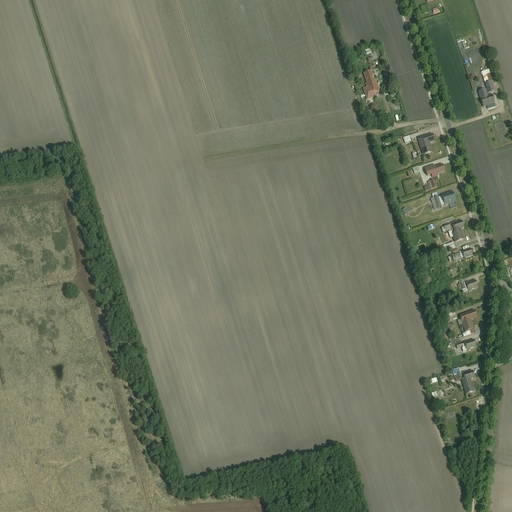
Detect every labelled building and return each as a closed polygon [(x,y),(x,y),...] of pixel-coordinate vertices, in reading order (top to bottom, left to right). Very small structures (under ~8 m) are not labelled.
[(491,74),(489,69),(482,72),(486,83),(490,82),(488,75),(491,74)] [(364,89),(367,100),(377,96),(376,93),(381,91),(377,82),(376,82),(372,71),(364,73),(368,82),(365,83),(367,87),(364,89)] [(490,82),(486,83),(489,92),(494,91),(491,81),(490,82)] [(486,89),(479,92),(484,106),(495,103),(492,95),(489,97),(486,89)] [(432,134),(418,139),(424,155),(433,152),(430,143),(435,142),(432,134)] [(435,165),(426,168),(428,176),(432,175),(433,178),(439,175),(439,174),(446,172),(443,164),(436,167),(435,165)] [(435,179),(428,182),(429,185),(431,190),(438,187),(435,179)] [(453,192),(443,195),(446,205),(456,201),(453,192)] [(438,196),(431,198),(435,209),(442,207),(438,196)] [(464,228),(462,221),(453,224),(455,231),(462,229),(464,228)] [(452,232),(456,242),(465,239),(462,229),(455,231),(452,232)] [(454,242),(446,245),(448,251),(456,248),(454,242)] [(471,249),(463,251),(465,259),(473,256),(471,249)] [(476,280),(466,283),(469,291),(478,288),(476,280)] [(475,310),(460,315),(461,319),(463,325),(466,332),(475,329),(471,320),(477,318),(475,310)] [(474,340),(465,343),(467,351),(477,347),(474,340)] [(473,371),(461,375),(462,379),(468,394),(475,391),(471,379),(475,378),(473,371)]
